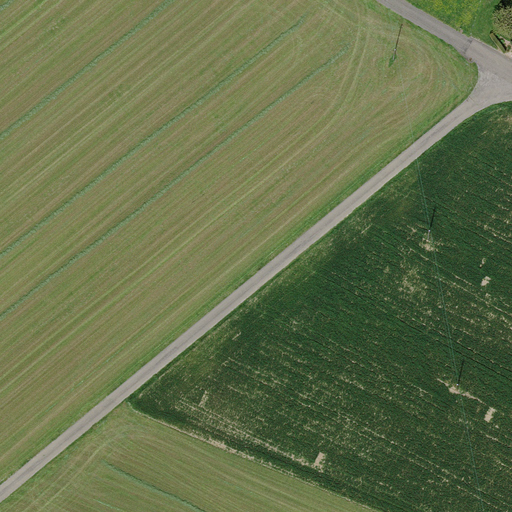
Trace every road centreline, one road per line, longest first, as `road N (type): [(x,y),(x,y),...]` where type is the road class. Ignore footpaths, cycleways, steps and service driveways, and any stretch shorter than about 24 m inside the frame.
road 1 (unclassified): [(511,78),(0,497)]
road 2 (unclassified): [(389,0),(511,73)]
